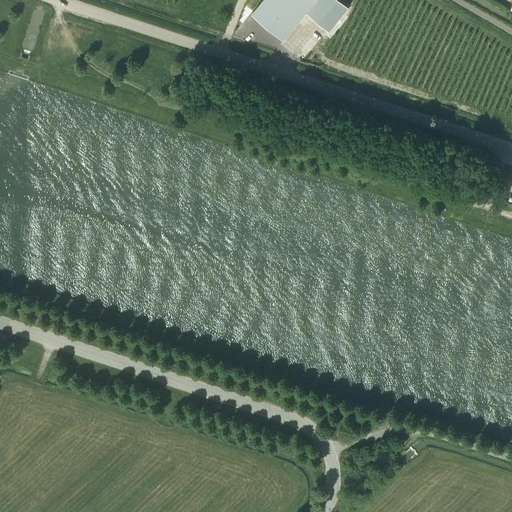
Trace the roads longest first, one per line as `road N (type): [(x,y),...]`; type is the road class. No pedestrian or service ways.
road 1 (track): [(59,1),(64,42),(130,87),(486,208)]
road 2 (unclassified): [(511,149),(55,0)]
road 3 (tertiary): [(328,511),(331,467),(309,428),(0,322)]
road 4 (track): [(511,460),(406,429),(325,449)]
